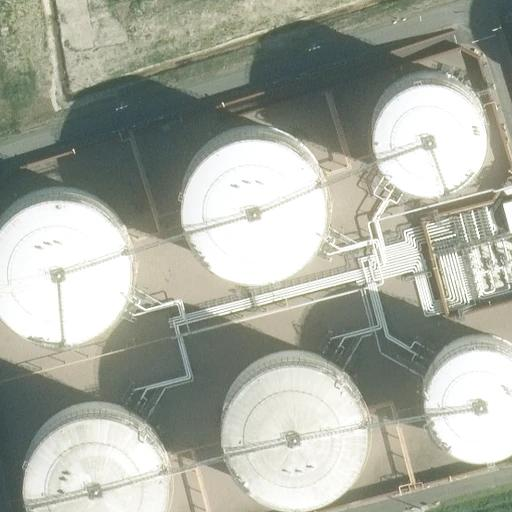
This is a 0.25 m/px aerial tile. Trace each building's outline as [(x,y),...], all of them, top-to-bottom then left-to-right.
[(384,93),(378,102),(374,114),(372,127),(373,137),(377,150),(383,161),(391,170),(402,177),(414,182),(426,184),(439,183),(451,179),(462,173),(471,164),(478,153),(482,142),(484,129),(483,118),(481,110),(478,102),(472,94),(465,86),(459,81),(451,77),(441,73),(431,72),(422,72),(414,74),(404,77),(396,82),(390,87),(384,93)] [(324,184),(320,170),(314,160),(307,150),(298,142),(288,135),(277,131),(263,127),(251,127),(239,128),(228,131),(215,138),(205,145),(197,154),(191,164),(186,175),(183,186),(182,198),(183,212),(185,222),(188,228),(192,237),(197,243),(201,248),(208,255),(216,260),(222,264),(229,266),(238,269),(252,271),(262,270),(269,269),(283,265),(291,260),(297,256),(303,251),(309,244),(313,239),(318,230),(322,222),(324,215),(326,200),(325,191),(324,184)] [(16,201),(7,209),(1,217),(0,218),(0,300),(4,305),(10,312),(18,318),(24,322),(33,326),(40,329),(49,331),(58,331),(68,331),(77,329),(84,327),(93,323),(99,319),(107,313),(112,308),(116,303),(122,295),(126,286),(128,279),(130,270),(131,261),(131,251),(128,239),(125,230),(119,220),(114,212),(105,204),(97,198),(87,193),(77,190),(66,188),(56,187),(44,189),(33,192),(24,196),(16,201)] [(511,230),(511,199),(502,202),(510,231),(511,230)] [(511,247),(510,240),(436,259),(451,317),(511,301),(511,247)] [(476,335),(463,338),(455,341),(450,344),(445,347),(438,353),(433,360),(430,365),(426,373),(424,381),(423,390),(423,396),(424,402),(427,410),(430,418),(435,425),(439,430),(445,436),(450,439),(458,443),(466,446),(472,447),(480,447),(487,447),(495,445),(503,442),(510,438),(511,436),(511,345),(502,340),(489,336),(476,335)] [(307,353),(293,351),(281,353),(272,355),(261,359),(252,364),(243,372),(237,379),(232,387),(226,398),(224,407),(222,419),(222,428),(224,440),(227,449),(232,460),(237,468),(244,475),(251,481),(259,486),(268,490),(279,494),(291,495),(301,495),(310,493),(322,490),(330,485),(340,478),(347,472),(355,462),(359,453),(363,442),(365,433),(366,423),(364,409),(360,395),(353,382),(343,371),(332,362),(321,357),(307,353)] [(131,412),(122,408),(113,405),(106,404),(96,403),(89,403),(82,404),(73,407),(64,411),(56,415),(48,421),(43,426),(37,434),(32,442),(29,449),(26,458),(25,465),(24,474),(25,484),(27,493),(30,502),(34,511),(157,511),(162,504),(165,495),(167,486),(168,476),(168,466),(166,457),(163,447),(158,439),(153,431),(146,423),(139,417),(131,412)]
